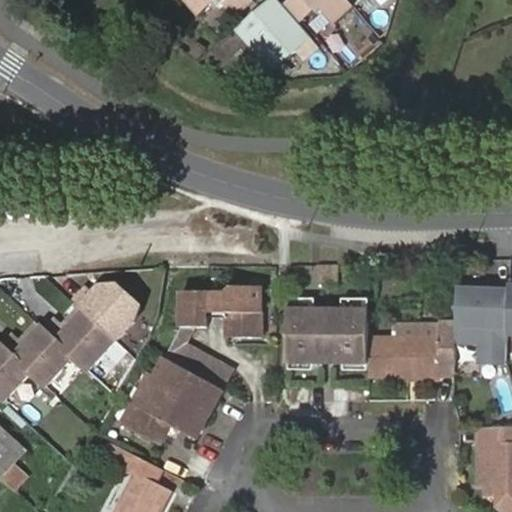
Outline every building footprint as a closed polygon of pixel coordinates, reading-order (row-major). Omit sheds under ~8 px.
[(215,0),(187,0),(199,15),(215,0)] [(252,7),(245,0),(215,0),(234,21),(252,7)] [(275,0),(272,0),(238,29),(268,65),(305,35),(275,0)] [(311,3),(308,0),(283,0),(295,15),(311,3)] [(341,0),(308,0),(311,3),(331,26),(350,11),(341,0)] [(184,293),(185,329),(197,329),(210,329),(210,315),(229,316),(229,328),(238,327),(238,337),(263,337),(263,285),(228,285),(228,304),(215,303),(214,293),(184,293)] [(477,285),(458,285),(455,321),(454,344),(477,344),(477,363),(503,364),(504,335),(505,287),(489,286),(489,291),(477,291),(477,285)] [(77,309),(112,342),(115,345),(134,326),(140,310),(118,288),(101,288),(96,293),(101,297),(96,302),(85,290),(71,304),(77,309)] [(286,312),(312,311),(311,303),(286,304),(286,312)] [(340,311),(366,311),(366,303),(340,303),(340,311)] [(53,321),(42,332),(70,359),(85,373),(112,342),(77,309),(60,328),(53,321)] [(366,363),(366,337),(366,311),(340,311),(327,311),(312,311),(286,312),(287,364),(309,364),(343,363),(366,363)] [(441,374),(453,373),(455,321),(433,321),(434,337),(366,337),(366,363),(366,370),(366,374),(405,374),(441,374)] [(12,337),(2,349),(30,375),(45,388),(70,359),(42,332),(34,325),(20,344),(12,337)] [(229,338),(238,337),(238,327),(229,328),(229,338)] [(180,336),(190,342),(197,329),(185,329),(180,336)] [(176,365),(186,347),(190,342),(180,336),(166,359),(176,365)] [(0,403),(2,406),(30,375),(2,349),(0,347),(0,403)] [(234,374),(186,347),(176,365),(224,391),(234,374)] [(224,391),(176,365),(166,359),(154,379),(128,427),(160,444),(170,426),(197,440),(224,391)] [(120,422),(128,427),(154,379),(146,375),(120,422)] [(14,464),(26,450),(0,426),(0,476),(16,492),(29,477),(14,464)] [(511,511),(511,427),(475,428),(476,450),(477,488),(482,489),(494,488),(494,498),(495,510),(497,511),(511,511)] [(159,485),(168,469),(134,451),(125,466),(138,473),(116,511),(163,511),(174,495),(159,485)] [(109,511),(128,477),(121,473),(99,511),(109,511)] [(494,488),(482,489),(483,499),(494,498),(494,488)]
